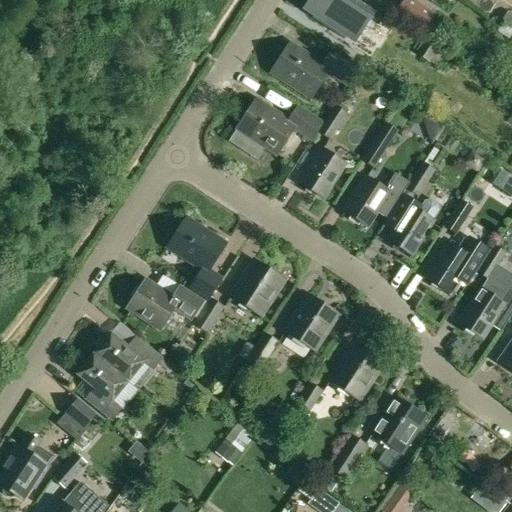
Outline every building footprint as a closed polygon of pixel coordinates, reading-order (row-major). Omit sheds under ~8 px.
[(374,14),(353,0),(310,0),(308,3),(318,10),(312,19),(345,40),(351,31),(359,37),(373,15),(374,15),(374,14)] [(434,13),(413,0),(402,0),(395,12),(423,30),(434,13)] [(511,14),(508,12),(501,22),(511,30),(511,14)] [(426,40),(416,54),(429,63),(438,48),(426,40)] [(310,99),(326,73),(347,86),(358,69),(330,50),(321,64),(290,44),(271,74),(310,99)] [(296,107),(288,121),(256,101),(237,130),(276,155),(292,130),(312,141),(316,137),(318,133),(324,123),(296,107)] [(334,107),(324,123),(318,133),(330,141),(346,116),(334,107)] [(433,122),(428,130),(438,136),(443,128),(433,122)] [(362,162),(374,169),(397,134),(385,127),(362,162)] [(299,184),(324,199),(345,164),(321,149),(299,184)] [(472,151),(470,152),(463,163),(463,165),(476,173),(477,173),(484,161),(484,159),(472,151)] [(406,190),(418,198),(434,171),(423,164),(406,190)] [(343,213),(367,228),(377,212),(386,218),(409,182),(395,174),(385,190),(366,178),(343,213)] [(410,206),(387,242),(411,257),(434,221),(433,220),(440,211),(438,204),(431,200),(424,201),(418,211),(410,206)] [(445,227),(457,234),(472,209),(461,202),(445,227)] [(208,302),(210,299),(223,278),(210,269),(227,244),(187,219),(168,249),(201,270),(188,289),(208,302)] [(426,278),(450,293),(458,279),(467,285),(490,250),(466,235),(457,250),(448,244),(426,278)] [(477,274),(489,281),(505,254),(493,247),(477,274)] [(230,297),(261,317),(285,281),(253,261),(230,297)] [(178,286),(169,299),(143,283),(128,308),(162,329),(173,310),(192,322),(203,301),(178,286)] [(459,325),(482,340),(491,325),(501,331),(511,314),(511,290),(508,288),(500,301),(481,289),(459,325)] [(284,332),(315,352),(338,316),(307,296),(284,332)] [(210,299),(208,302),(193,326),(207,335),(224,307),(210,299)] [(111,334),(94,355),(127,383),(143,364),(152,370),(161,359),(142,343),(135,337),(126,347),(111,334)] [(243,367),(257,375),(278,343),(265,335),(255,350),(248,361),(243,367)] [(511,342),(499,361),(511,370),(511,342)] [(239,355),(248,361),(255,350),(246,344),(239,355)] [(329,381),(359,401),(383,365),(353,346),(329,381)] [(94,355),(77,376),(94,389),(85,399),(113,422),(121,411),(111,403),(127,383),(94,355)] [(292,410),(305,419),(323,392),(309,384),(292,410)] [(371,434),(402,455),(426,419),(394,398),(371,434)] [(96,414),(77,399),(66,412),(85,428),(96,414)] [(238,424),(217,452),(232,463),(252,434),(238,424)] [(330,469),(346,480),(367,445),(353,434),(330,469)] [(0,477),(0,486),(3,488),(3,493),(6,497),(10,498),(15,496),(21,500),(38,475),(41,477),(48,466),(31,455),(39,442),(28,435),(20,447),(17,445),(2,468),(5,470),(0,477)] [(52,479),(65,490),(87,465),(75,453),(52,479)] [(337,482),(326,475),(319,485),(329,492),(337,482)] [(379,511),(380,511),(399,511),(411,496),(397,487),(379,511)] [(319,511),(330,511),(337,503),(323,492),(312,507),(319,511)] [(54,511),(88,511),(90,511),(71,495),(64,503),(63,502),(54,511)] [(511,511),(511,507),(502,500),(495,509),(497,511),(511,511)] [(350,511),(337,503),(330,511),(350,511)]
